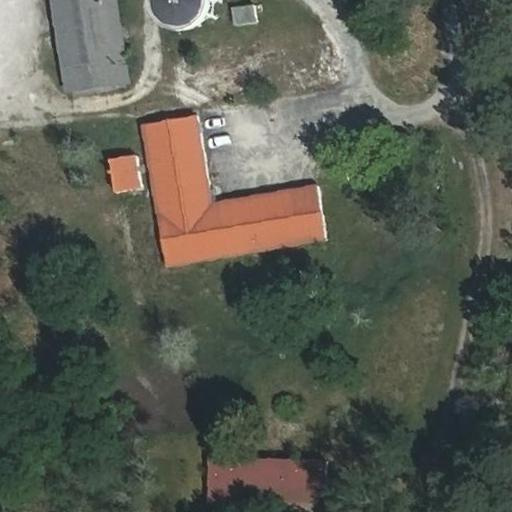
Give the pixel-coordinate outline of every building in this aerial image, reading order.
[(130,86),(119,0),(51,0),(63,94),(130,86)] [(172,0),(185,37),(227,24),(219,0),(172,0)] [(232,9),(236,26),(258,21),(254,4),(232,9)] [(165,266),(330,243),(322,185),(213,200),(201,115),(145,123),(165,266)] [(111,159),(117,194),(144,189),(138,154),(111,159)] [(329,459),(210,457),(210,504),(328,507),(329,459)]
